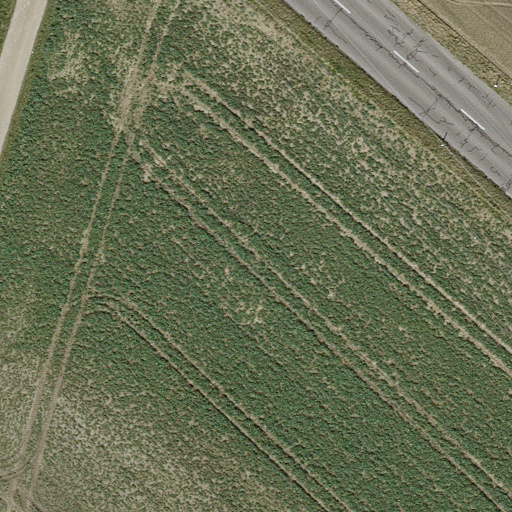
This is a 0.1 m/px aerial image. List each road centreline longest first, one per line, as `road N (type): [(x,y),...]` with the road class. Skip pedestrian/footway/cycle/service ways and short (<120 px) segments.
road 1 (tertiary): [(511,155),(333,0)]
road 2 (track): [(42,0),(0,141)]
